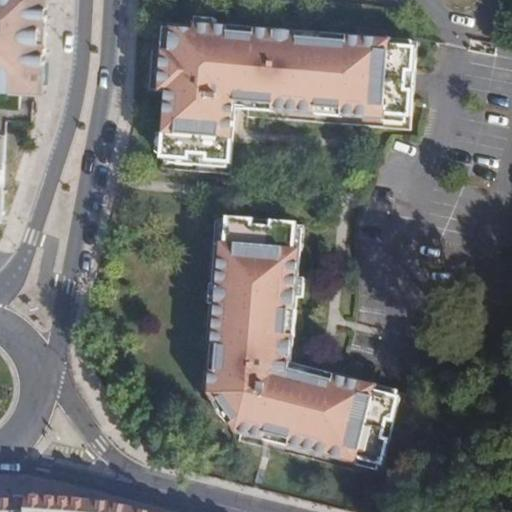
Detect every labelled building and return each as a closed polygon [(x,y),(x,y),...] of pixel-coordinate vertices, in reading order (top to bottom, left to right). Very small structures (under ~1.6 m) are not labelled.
[(0,0),(0,77),(8,77),(8,97),(20,97),(21,79),(17,79),(17,74),(46,74),(46,0),(0,0)] [(164,46),(160,86),(167,87),(161,154),(229,160),(236,93),(247,95),(247,100),(272,102),(272,107),(316,111),(317,106),(342,108),(341,114),(384,117),(384,113),(410,116),(417,41),(196,21),(195,26),(173,24),(171,47),(164,46)] [(8,111),(0,111),(0,124),(8,125),(8,111)] [(0,199),(6,199),(8,149),(8,125),(0,124),(0,199)] [(397,422),(403,400),(379,394),(380,388),(338,377),(337,382),(283,368),(288,309),(293,309),(301,214),(215,207),(200,379),(236,430),(264,438),(265,432),(294,441),(292,446),(360,464),(361,459),(386,466),(392,442),(386,440),(391,421),(397,422)] [(26,499),(0,500),(0,511),(143,511),(142,511),(141,511),(123,511),(125,507),(113,504),(111,503),(87,500),(68,499),(68,507),(52,505),(52,498),(26,496),(26,499)]
